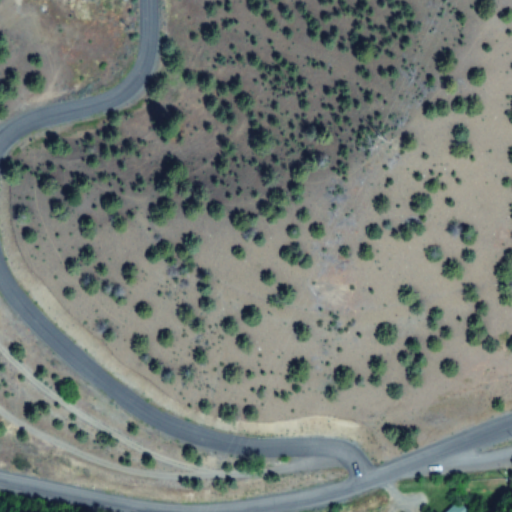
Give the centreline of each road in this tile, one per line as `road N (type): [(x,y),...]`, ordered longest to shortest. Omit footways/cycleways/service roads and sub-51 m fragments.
road 1 (residential): [(369,480),(339,455),(264,453),(187,435),(103,389),(0,290),(1,132),(103,92),(140,68),(151,0)]
road 2 (tertiary): [(511,424),(284,504),(204,511),(121,507),(0,483)]
